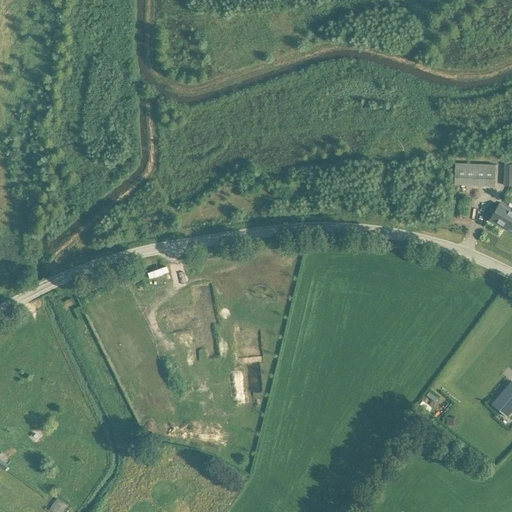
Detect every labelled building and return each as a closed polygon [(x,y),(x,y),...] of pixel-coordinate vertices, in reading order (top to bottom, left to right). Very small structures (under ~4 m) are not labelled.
[(495,186),(496,165),(455,163),(454,184),(495,186)] [(511,212),(499,205),(490,220),(504,228),(505,226),(511,230),(511,212)] [(135,284),(133,277),(127,279),(126,276),(118,279),(121,288),(135,284)] [(511,410),(511,381),(510,380),(491,402),(507,416),(511,410)] [(53,511),(62,511),(67,505),(56,498),(49,509),(53,511)]
